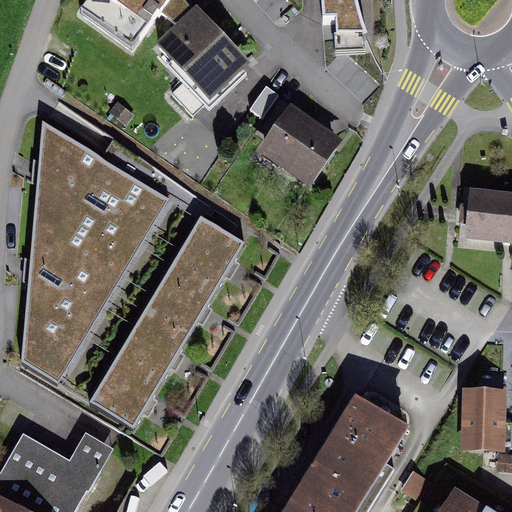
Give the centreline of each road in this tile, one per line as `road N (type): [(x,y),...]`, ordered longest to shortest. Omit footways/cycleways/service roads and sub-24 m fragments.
road 1 (primary): [(452,47),(186,511)]
road 2 (residential): [(235,0),(353,114)]
road 3 (residential): [(0,127),(44,0)]
road 4 (unknown): [(289,56),(202,139)]
